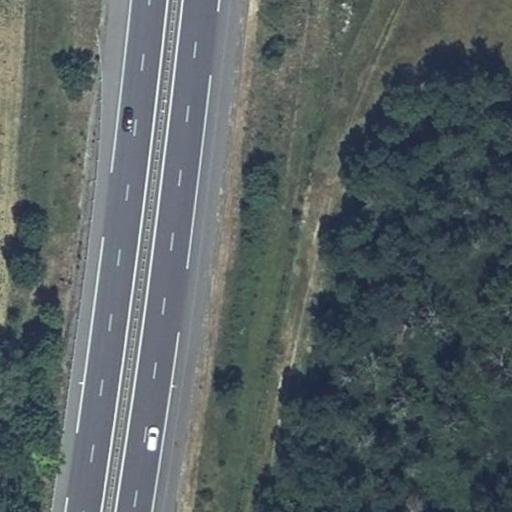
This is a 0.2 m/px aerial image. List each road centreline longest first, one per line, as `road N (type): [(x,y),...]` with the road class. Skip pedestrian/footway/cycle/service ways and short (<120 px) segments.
road 1 (motorway): [(149,0),(82,511)]
road 2 (motorway): [(133,511),(199,0)]
